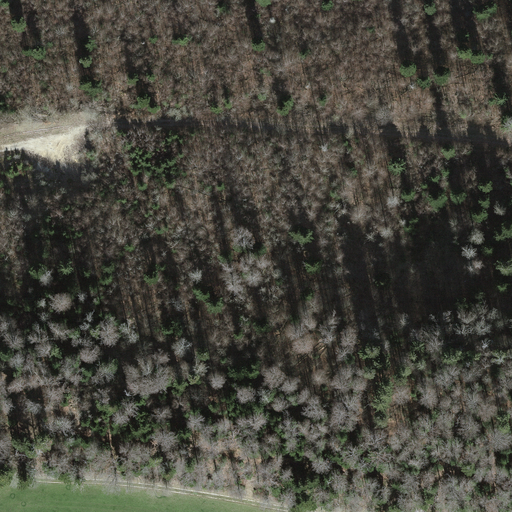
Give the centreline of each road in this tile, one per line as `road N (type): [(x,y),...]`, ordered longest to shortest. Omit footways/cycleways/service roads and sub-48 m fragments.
road 1 (track): [(0,148),(118,125),(273,125),(511,146)]
road 2 (track): [(0,474),(149,486),(299,511)]
